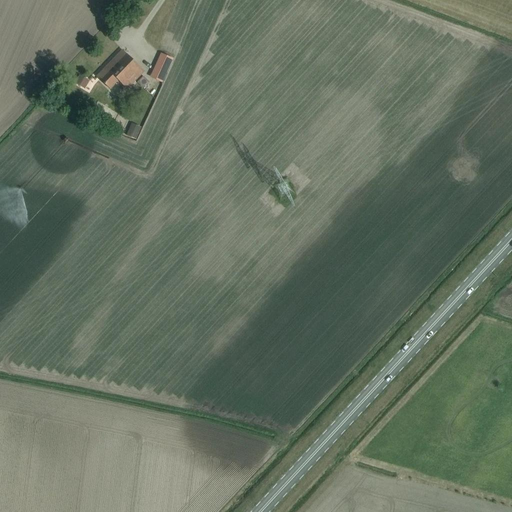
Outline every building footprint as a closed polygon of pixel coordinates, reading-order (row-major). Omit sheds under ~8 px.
[(110,89),(118,80),(127,89),(144,71),(122,50),(105,68),(105,69),(97,77),(110,89)] [(173,58),(162,53),(151,78),(162,83),(173,58)] [(79,75),(74,83),(80,86),(84,78),(79,75)] [(135,137),(139,129),(128,124),(124,132),(135,137)] [(354,376),(360,362),(357,361),(350,374),(354,376)]
